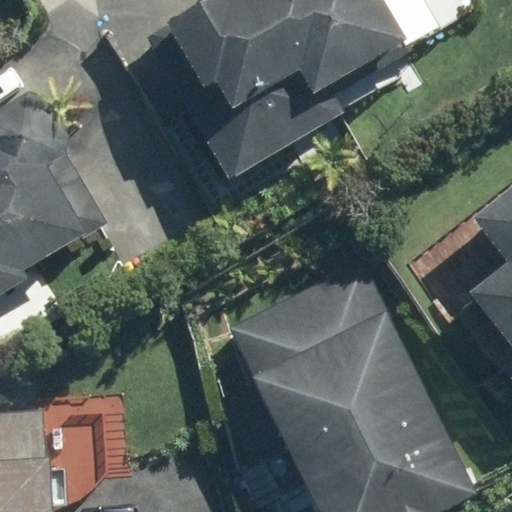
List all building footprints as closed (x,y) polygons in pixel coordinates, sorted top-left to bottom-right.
[(218,0),(130,56),(208,179),(427,42),(400,0),(218,0)] [(0,293),(113,222),(30,90),(0,108),(0,293)] [(511,177),(466,214),(499,257),(462,288),(507,345),(492,358),(511,383),(511,177)] [(382,245),(225,337),(328,511),(406,511),(506,454),(382,245)] [(0,511),(38,511),(39,511),(44,509),(45,504),(59,502),(56,464),(44,465),(39,409),(0,411),(0,511)]
